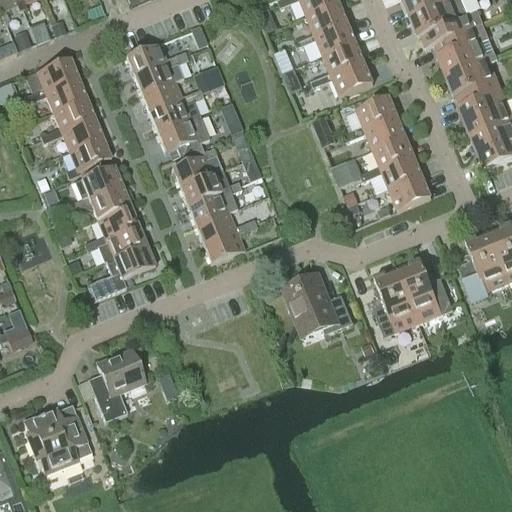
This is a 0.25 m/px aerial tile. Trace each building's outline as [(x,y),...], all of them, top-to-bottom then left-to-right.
[(11,0),(18,16),(22,15),(16,0),(11,0)] [(16,0),(22,15),(26,13),(20,0),(16,0)] [(290,0),(277,6),(278,9),(300,0),(290,0)] [(335,0),(300,0),(278,9),(280,13),(299,5),(306,21),(339,8),(335,0)] [(401,3),(409,23),(465,0),(460,0),(459,0),(453,0),(451,1),(450,0),(402,0),(404,2),(401,3)] [(425,54),(434,50),(434,49),(484,29),(471,0),(465,0),(409,23),(418,43),(420,42),(425,54)] [(293,46),(295,49),(347,28),(339,8),(306,21),(313,38),(293,46)] [(31,15),(37,29),(49,24),(44,10),(31,15)] [(347,28),(295,49),(296,53),(316,45),(322,61),(356,48),(347,28)] [(436,61),(444,82),(495,61),(494,56),(486,60),(480,47),(489,43),(484,29),(434,49),(434,50),(439,60),(436,61)] [(1,48),(6,60),(14,56),(9,45),(1,48)] [(310,86),(311,89),(364,68),(356,48),(322,61),(329,78),(310,86)] [(124,63),(132,82),(166,69),(167,71),(187,63),(184,57),(164,65),(158,49),(124,63)] [(455,101),(460,112),(500,95),(489,68),(497,65),(495,61),(444,82),(453,102),(455,101)] [(23,102),(24,106),(77,85),(69,64),(36,78),(42,94),(23,102)] [(364,68),(311,89),(313,93),(332,85),(339,102),(372,89),(364,68)] [(132,82),(140,101),(174,87),(167,71),(166,69),(132,82)] [(77,85),(24,106),(26,110),(45,102),(52,118),(85,104),(77,85)] [(140,101),(148,120),(182,107),(183,110),(192,106),(213,98),(210,91),(210,90),(199,95),(189,99),(180,103),(174,87),(140,101)] [(461,124),(470,145),(511,127),(511,123),(500,95),(460,112),(464,123),(461,124)] [(363,105),(339,115),(349,138),(343,140),(345,144),(397,122),(389,101),(365,111),(363,106),(363,105)] [(39,142),(40,145),(93,124),(85,104),(52,118),(58,134),(39,142)] [(182,107),(148,120),(155,139),(199,121),(192,106),(183,110),(182,107)] [(175,154),(178,162),(201,152),(199,148),(208,144),(199,121),(155,139),(164,159),(175,154)] [(221,144),(236,137),(238,137),(231,121),(214,128),(221,144)] [(397,122),(345,144),(346,148),(365,140),(372,156),(405,142),(397,122)] [(93,124),(40,145),(42,149),(61,142),(68,157),(101,144),(93,124)] [(511,163),(511,127),(470,145),(478,164),(481,163),(486,175),(511,163)] [(360,180),(361,184),(414,162),(405,142),(372,156),(379,172),(360,180)] [(110,164),(101,144),(68,157),(75,174),(65,177),(68,185),(78,181),(76,177),(110,164)] [(170,174),(178,194),(221,177),(211,154),(203,157),(201,152),(178,162),(181,170),(170,174)] [(414,162),(361,184),(363,188),(382,180),(389,196),(422,182),(414,162)] [(86,203),(78,207),(68,211),(71,218),(86,212),(90,211),(88,207),(122,193),(113,172),(79,186),(86,203)] [(178,194),(186,213),(220,200),(221,203),(230,199),(240,195),(238,190),(253,184),(251,177),(238,182),(237,186),(226,190),(221,177),(178,194)] [(389,196),(397,217),(430,203),(422,182),(389,196)] [(90,211),(86,212),(88,216),(92,215),(96,226),(130,213),(122,193),(88,207),(90,211)] [(186,213),(194,232),(227,219),(227,218),(236,215),(230,199),(221,203),(220,200),(186,213)] [(390,220),(387,212),(377,216),(380,224),(390,220)] [(103,242),(94,246),(84,250),(87,257),(97,253),(106,249),(104,246),(138,232),(130,213),(96,226),(103,242)] [(194,232),(202,251),(235,237),(237,241),(256,233),(253,226),(233,234),(227,219),(194,232)] [(511,232),(511,229),(488,238),(505,281),(508,288),(511,286),(511,232)] [(106,249),(97,253),(103,269),(105,268),(113,265),(113,266),(146,252),(138,232),(104,246),(106,249)] [(243,257),(243,256),(237,241),(235,237),(202,251),(210,271),(243,257)] [(470,267),(457,272),(472,308),(488,301),(486,297),(508,288),(505,281),(488,238),(464,247),(470,261),(467,265),(470,267)] [(88,291),(90,293),(78,299),(82,309),(125,292),(122,286),(154,272),(146,252),(113,266),(113,265),(105,268),(111,282),(88,291)] [(421,265),(397,275),(414,318),(419,329),(441,320),(453,315),(441,286),(441,285),(430,283),(431,280),(425,279),(426,278),(421,265)] [(379,303),(372,313),(373,313),(385,343),(397,338),(419,329),(414,318),(397,275),(374,284),(380,298),(377,302),(379,303)] [(325,340),(353,329),(342,301),(330,305),(320,280),(283,295),(302,343),(323,335),(325,340)] [(119,399),(145,388),(131,355),(97,369),(101,379),(88,385),(105,427),(127,418),(119,399)] [(361,366),(364,374),(370,371),(367,364),(361,366)] [(63,470),(66,477),(78,472),(75,465),(93,458),(77,420),(62,426),(58,415),(24,429),(31,447),(28,449),(33,462),(36,460),(44,478),(63,470)] [(0,505),(0,506),(13,501),(19,499),(6,465),(2,457),(0,457),(0,505)]
